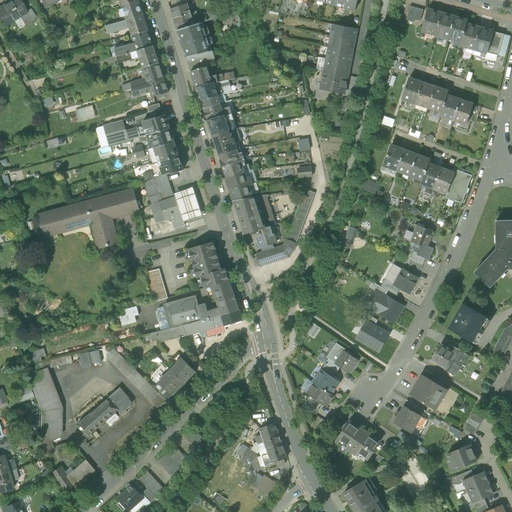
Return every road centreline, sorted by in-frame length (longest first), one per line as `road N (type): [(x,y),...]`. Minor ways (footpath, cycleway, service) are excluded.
road 1 (secondary): [(153,0),(267,339)]
road 2 (residential): [(492,161),(450,265),(369,405)]
road 3 (residential): [(75,511),(233,357),(267,339)]
road 4 (secondary): [(267,339),(311,478)]
